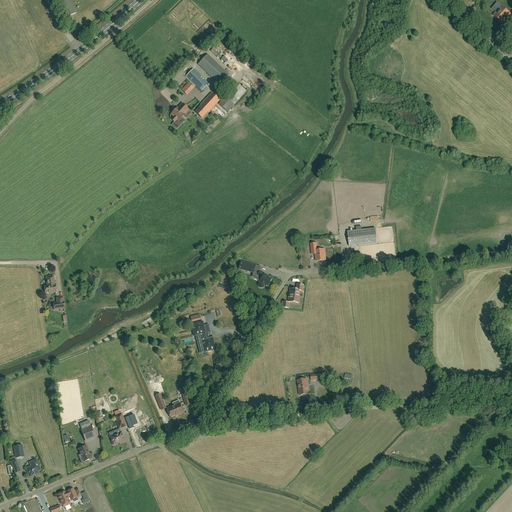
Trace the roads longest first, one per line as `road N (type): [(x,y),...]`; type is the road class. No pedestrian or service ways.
road 1 (unclassified): [(0,507),(191,429),(282,283),(344,269)]
road 2 (secondary): [(0,104),(141,0)]
